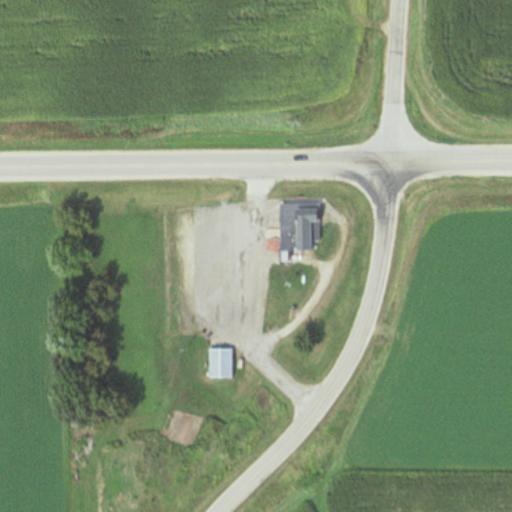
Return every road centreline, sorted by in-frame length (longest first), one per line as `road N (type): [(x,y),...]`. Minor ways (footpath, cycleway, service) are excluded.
road 1 (primary): [(511,163),(0,169)]
road 2 (secondary): [(226,511),(345,372),(383,259),(392,165)]
road 3 (residential): [(392,165),(401,0)]
